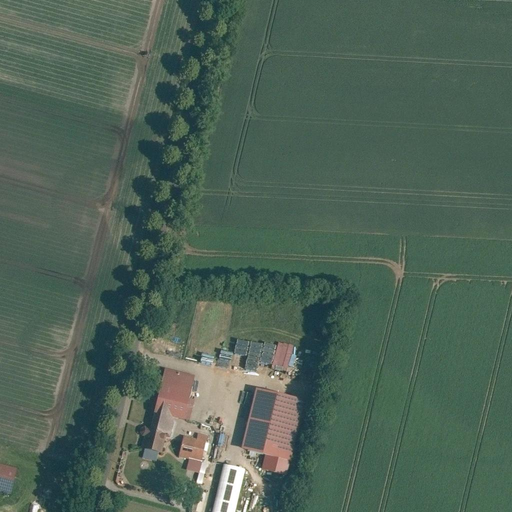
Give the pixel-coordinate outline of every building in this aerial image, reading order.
[(277,341),(269,367),(286,372),(293,346),(277,341)] [(156,366),(135,449),(156,454),(166,416),(174,418),(186,373),(156,366)] [(254,386),(238,446),(280,457),(296,397),(254,386)] [(165,450),(189,459),(196,439),(172,431),(165,450)] [(0,493),(9,496),(16,469),(0,465),(0,493)] [(233,511),(244,470),(222,465),(210,511),(233,511)] [(195,511),(200,511),(205,493),(194,491),(190,511),(195,511)] [(261,508),(266,509),(269,498),(264,496),(261,508)]
